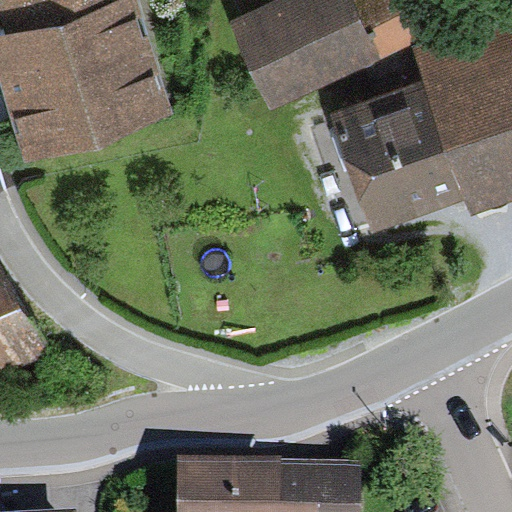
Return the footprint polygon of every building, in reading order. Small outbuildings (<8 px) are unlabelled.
[(0,83),(25,161),(168,115),(131,0),(0,0),(13,38),(0,42),(0,83)] [(242,0),(271,81),(420,27),(410,0),(242,0)] [(473,166),(483,193),(511,182),(511,29),(335,93),(374,201),(459,170),(473,166)] [(0,368),(46,346),(0,249),(0,368)] [(183,467),(182,511),(356,511),(357,468),(294,467),(183,467)]
